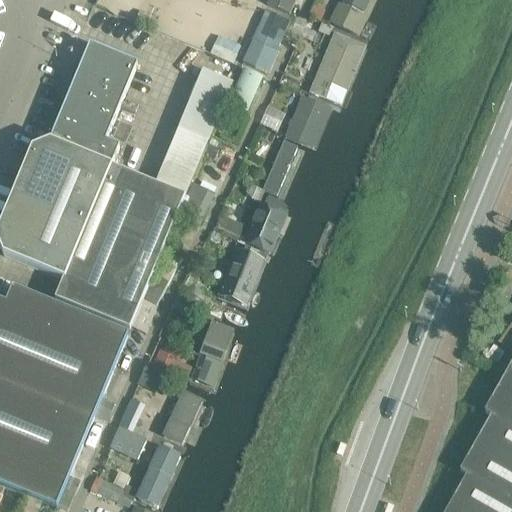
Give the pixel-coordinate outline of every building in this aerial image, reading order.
[(270,0),(269,6),(290,15),(296,0),(270,0)] [(342,0),(331,24),(337,26),(369,42),(386,0),(342,0)] [(267,12),(252,43),(276,54),(290,23),(267,12)] [(328,36),(331,28),(321,23),(317,31),(328,36)] [(340,110),(369,42),(337,26),(307,96),(340,110)] [(232,65),(239,48),(218,39),(211,56),(232,65)] [(106,143),(138,66),(90,46),(84,62),(66,69),(73,87),(50,143),(32,151),(0,228),(0,248),(3,257),(64,282),(55,302),(130,333),(132,329),(142,304),(185,199),(112,168),(120,149),(106,143)] [(179,131),(208,143),(233,84),(203,72),(179,131)] [(230,108),(248,116),(258,94),(239,85),(230,108)] [(303,94),(286,138),(323,153),(340,110),(307,96),(303,94)] [(186,199),(208,143),(179,131),(156,186),(186,199)] [(294,207),(323,153),(286,138),(262,193),(294,207)] [(205,157),(214,161),(219,151),(209,147),(205,157)] [(180,216),(199,226),(213,197),(195,188),(180,216)] [(262,193),(240,247),(273,260),(294,207),(262,193)] [(232,225),(220,220),(215,231),(237,241),(243,226),(234,222),(232,225)] [(170,244),(156,275),(169,280),(182,249),(170,244)] [(246,325),(273,260),(240,247),(236,246),(216,302),(220,304),(217,314),(246,325)] [(205,276),(192,270),(184,288),(189,291),(180,313),(197,320),(204,304),(201,303),(204,296),(198,293),(205,276)] [(144,305),(156,310),(169,280),(156,275),(144,305)] [(6,306),(0,303),(0,487),(55,510),(127,337),(13,290),(6,306)] [(156,310),(144,305),(142,304),(132,329),(146,335),(156,310)] [(211,324),(186,386),(215,400),(246,325),(217,314),(213,325),(211,324)] [(511,323),(499,342),(511,351),(511,349),(511,323)] [(158,354),(153,366),(186,380),(191,369),(177,362),(158,354)] [(166,389),(172,376),(148,365),(142,378),(166,389)] [(511,365),(485,414),(492,418),(492,417),(511,428),(511,365)] [(161,444),(162,445),(189,458),(215,400),(186,386),(161,444)] [(95,418),(107,423),(115,403),(103,398),(95,418)] [(447,511),(511,511),(511,428),(492,417),(492,418),(460,473),(467,477),(447,511)] [(129,421),(124,418),(119,429),(128,433),(131,426),(129,421)] [(138,461),(146,443),(119,430),(110,449),(138,461)] [(138,503),(139,503),(157,511),(164,511),(189,458),(162,445),(138,503)] [(126,490),(114,485),(103,480),(97,492),(132,507),(139,493),(128,488),(126,490)] [(157,511),(139,503),(135,511),(157,511)]
